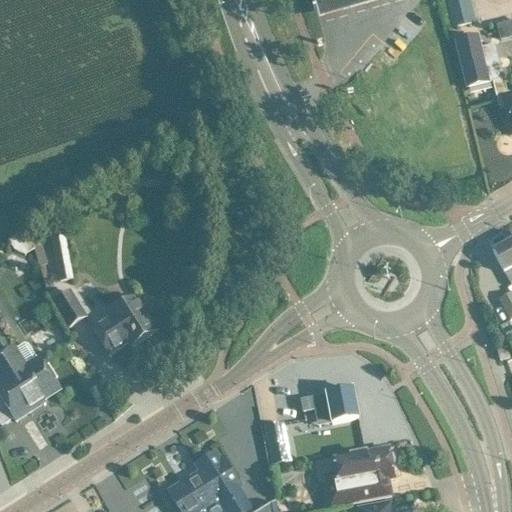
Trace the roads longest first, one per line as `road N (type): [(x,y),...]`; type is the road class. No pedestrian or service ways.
road 1 (tertiary): [(20,511),(266,354)]
road 2 (tertiary): [(496,509),(496,462),(485,424),(421,307)]
road 3 (tertiary): [(398,323),(496,509)]
road 4 (tertiary): [(286,116),(291,151),(349,250)]
road 5 (tertiary): [(373,234),(314,136),(286,116)]
road 6 (tertiary): [(237,0),(286,116)]
